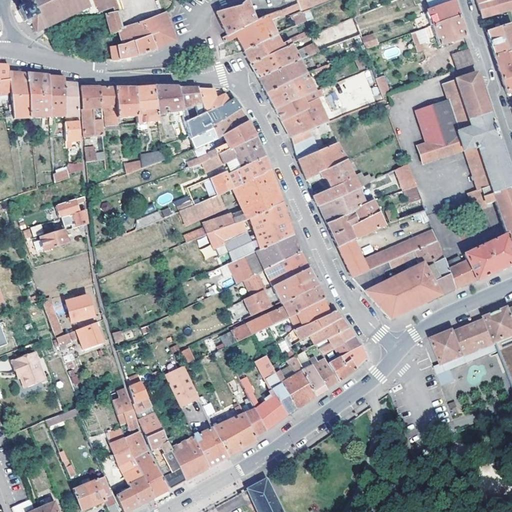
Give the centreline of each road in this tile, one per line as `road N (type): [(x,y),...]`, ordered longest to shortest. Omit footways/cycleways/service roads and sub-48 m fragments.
road 1 (tertiary): [(397,349),(337,282),(235,80),(106,78),(93,71)]
road 2 (tertiary): [(164,511),(365,386),(397,349)]
road 3 (residential): [(511,150),(462,0)]
road 4 (residential): [(220,0),(174,52),(93,71)]
road 5 (tertiary): [(397,349),(439,317),(511,283)]
